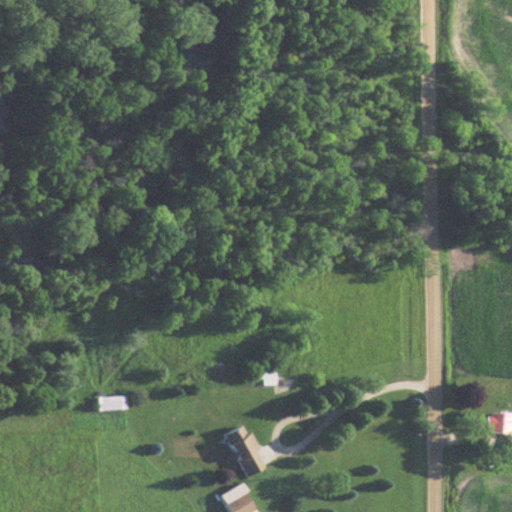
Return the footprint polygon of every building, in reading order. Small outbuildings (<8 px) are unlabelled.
[(253,365),(253,383),(270,383),(270,365),(253,365)] [(119,408),(119,394),(89,394),(89,408),(119,408)] [(479,432),(503,432),(504,411),(480,410),(479,432)] [(236,421),(215,430),(235,475),(256,466),(236,421)] [(212,492),(222,511),(250,511),(235,481),(212,492)]
